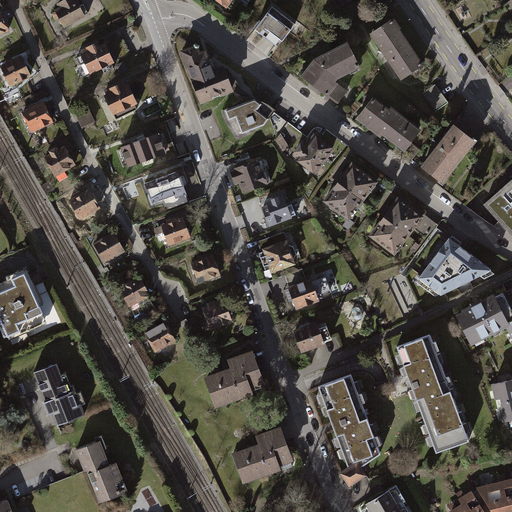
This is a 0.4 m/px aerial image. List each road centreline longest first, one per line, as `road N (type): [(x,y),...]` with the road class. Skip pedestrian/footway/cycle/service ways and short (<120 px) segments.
road 1 (tertiary): [(511,251),(194,19),(152,18)]
road 2 (residential): [(287,377),(152,18)]
road 3 (residential): [(10,0),(84,151),(175,306)]
road 4 (residential): [(287,377),(511,273)]
road 5 (primary): [(417,0),(511,130)]
road 6 (residential): [(344,511),(287,377)]
